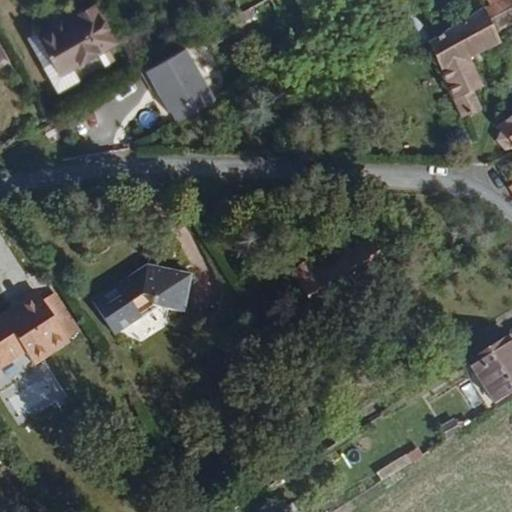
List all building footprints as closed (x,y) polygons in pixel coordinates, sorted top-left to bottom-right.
[(511,24),(511,0),(503,0),(492,6),(487,9),(432,45),(466,118),(484,111),(476,92),(486,89),(473,59),(503,45),(502,44),(504,44),(498,32),(511,24)] [(119,59),(98,21),(80,31),(82,34),(42,57),(62,91),(119,59)] [(146,68),(176,121),(217,98),(187,45),(146,68)] [(0,88),(14,80),(0,54),(0,88)] [(511,118),(501,128),(505,132),(499,140),(507,152),(511,149),(511,118)] [(318,305),(358,280),(362,286),(379,276),(355,241),(307,272),(301,263),(279,277),(285,286),(283,287),(306,323),(323,312),(318,305)] [(179,320),(189,282),(147,269),(90,305),(114,340),(153,315),(179,320)] [(323,312),(362,286),(358,280),(318,305),(323,312)] [(64,342),(34,297),(13,311),(11,308),(0,315),(0,367),(24,352),(31,364),(64,342)] [(511,403),(511,359),(502,343),(463,365),(492,415),(511,403)]
